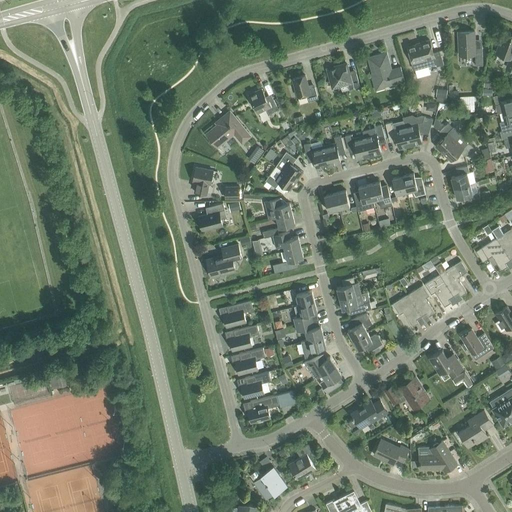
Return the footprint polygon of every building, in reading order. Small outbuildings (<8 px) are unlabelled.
[(474,31),(458,32),(459,56),(475,55),(475,66),(483,66),(482,45),(475,46),(474,40),(474,31)] [(510,59),(507,68),(511,70),(511,38),(503,35),(496,54),(510,59)] [(436,64),(436,67),(443,65),(439,51),(433,53),(429,40),(421,43),(421,44),(407,47),(414,70),(436,64)] [(374,86),(375,91),(384,89),(383,86),(404,80),(401,68),(392,71),(386,52),(369,58),(373,73),(370,74),(374,86)] [(346,64),(327,69),(330,82),(332,89),(339,87),(341,86),(342,92),(349,90),(360,87),(356,74),(349,76),(346,64)] [(308,89),(305,76),(292,79),(297,97),(306,95),(308,102),(318,99),(314,87),(308,89)] [(266,99),(261,89),(249,95),(252,101),(250,102),(252,108),(254,107),(258,113),(266,109),(268,115),(278,110),(271,96),(266,99)] [(502,113),(511,110),(511,98),(501,101),(500,95),(493,96),(495,105),(500,104),(502,113)] [(474,112),(474,102),(476,102),(476,98),(460,98),(460,103),(458,103),(458,106),(462,106),(462,108),(466,108),(466,110),(470,110),(470,112),(474,112)] [(499,122),(501,131),(509,130),(507,124),(511,122),(511,110),(502,113),(504,121),(499,122)] [(217,125),(206,134),(217,147),(234,134),(242,143),(250,136),(233,115),(230,112),(216,123),(217,125)] [(410,146),(422,143),(419,133),(420,131),(429,133),(432,119),(422,117),(415,118),(412,116),(403,118),(403,117),(403,118),(403,121),(410,146)] [(435,118),(433,126),(437,130),(443,125),(436,119),(435,118)] [(410,146),(403,121),(392,124),(392,122),(385,124),(389,139),(394,137),(396,138),(399,149),(410,146)] [(443,154),(456,141),(462,134),(456,128),(453,128),(448,123),(439,132),(444,137),(435,146),(443,154)] [(363,132),(364,137),(369,157),(381,154),(378,143),(379,141),(385,140),(381,125),(374,127),(374,129),(363,132)] [(369,157),(364,137),(353,139),(351,135),(345,137),(348,149),(353,148),(355,149),(357,159),(369,157)] [(323,147),(328,167),(340,164),(338,153),(339,152),(344,150),(340,136),(334,137),(335,144),(323,147)] [(456,141),(443,154),(451,162),(460,152),(464,157),(473,148),(468,143),(463,148),(456,141)] [(323,147),(312,150),(310,143),(303,145),(307,160),(312,158),(314,159),(317,170),(328,167),(323,147)] [(286,152),(282,158),(276,167),(296,182),(303,173),(292,165),(296,159),(286,152)] [(457,176),(451,177),(454,188),(469,184),(474,183),(475,182),(472,172),(469,173),(467,166),(455,169),(457,176)] [(290,191),(296,182),(276,167),(265,181),(275,188),(279,183),(290,191)] [(194,193),(206,195),(208,184),(210,184),(213,171),(195,168),(193,181),(196,182),(194,193)] [(403,176),(406,192),(412,190),(415,197),(425,194),(422,178),(415,180),(414,173),(403,176)] [(406,192),(403,176),(392,179),(396,194),(406,192)] [(373,200),(378,199),(380,208),(392,205),(391,202),(390,198),(387,187),(381,188),(380,182),(369,185),(373,200)] [(469,184),(454,188),(457,199),(461,198),(463,197),(465,203),(480,199),(478,193),(477,193),(474,183),(469,184)] [(374,206),(373,200),(369,185),(358,187),(359,193),(353,195),(356,207),(357,211),(374,206)] [(225,199),(239,199),(239,188),(225,188),(225,199)] [(346,191),(335,193),(339,209),(350,206),(346,191)] [(328,212),(339,209),(335,193),(324,196),(328,212)] [(269,219),(276,217),(292,214),(289,203),(281,205),(280,198),(264,202),(269,219)] [(202,231),(222,226),(221,219),(226,218),(223,203),(209,207),(210,213),(198,217),(202,231)] [(279,228),(295,224),(292,214),(276,217),(279,228)] [(491,230),(492,232),(496,238),(510,260),(511,258),(511,229),(511,228),(503,234),(498,226),(491,230)] [(277,228),(262,232),(264,238),(278,235),(277,228)] [(285,251),(300,247),(298,236),(290,238),(288,232),(273,236),(276,248),(283,246),(285,251)] [(510,260),(496,238),(476,251),(482,262),(493,255),(494,257),(493,258),(501,271),(507,267),(505,263),(510,260)] [(224,257),(207,261),(211,276),(234,270),(232,260),(237,259),(241,258),(240,253),(238,245),(226,248),(222,249),(224,257)] [(300,247),(285,251),(288,262),(282,264),(283,269),(287,268),(288,270),(297,268),(295,260),(303,258),(300,247)] [(434,266),(439,274),(453,296),(458,293),(460,296),(467,292),(459,280),(458,281),(456,278),(467,271),(460,261),(445,270),(440,262),(434,266)] [(453,296),(439,274),(424,284),(431,295),(436,291),(437,293),(436,294),(444,307),(450,303),(448,299),(453,296)] [(343,286),(337,288),(339,298),(360,293),(357,283),(354,284),(353,277),(341,280),(343,286)] [(422,285),(407,294),(421,317),(426,314),(428,317),(434,313),(426,300),(425,301),(424,299),(429,295),(422,285)] [(311,291),(296,295),(299,306),(314,302),(311,291)] [(289,309),(285,292),(275,294),(277,304),(265,307),(266,314),(289,309)] [(360,293),(339,298),(342,309),(345,309),(348,308),(350,314),(371,309),(371,308),(369,302),(363,303),(360,294),(360,293)] [(421,317),(407,294),(392,304),(399,315),(404,312),(405,314),(404,314),(412,327),(418,323),(416,320),(421,317)] [(250,300),(227,306),(229,312),(228,314),(223,315),(226,327),(245,322),(243,312),(253,310),(250,300)] [(296,318),(292,319),(294,325),(312,321),(317,320),(316,317),(315,313),(317,313),(314,302),(299,306),(294,307),(296,318)] [(500,332),(506,329),(506,330),(511,326),(511,314),(511,315),(507,306),(496,313),(500,319),(495,323),(500,332)] [(353,327),(347,330),(353,340),(367,332),(364,328),(372,324),(367,314),(350,320),(353,327)] [(392,319),(387,323),(395,337),(401,333),(392,319)] [(312,321),(294,325),(296,332),(305,330),(307,340),(323,336),(320,326),(318,326),(317,322),(317,320),(312,321)] [(233,330),(235,335),(234,337),(229,338),(232,350),(251,345),(249,336),(259,333),(256,324),(233,330)] [(477,337),(471,329),(460,336),(465,343),(461,345),(464,351),(468,348),(475,360),(493,348),(483,333),(477,337)] [(369,337),(367,332),(353,340),(358,350),(365,346),(368,352),(382,344),(378,335),(375,334),(369,337)] [(307,340),(301,342),(305,358),(312,356),(311,351),(326,347),(323,336),(307,340)] [(239,354),(241,359),(240,361),(235,362),(238,374),(257,369),(255,360),(265,357),(262,348),(239,354)] [(453,355),(447,358),(442,350),(429,358),(439,374),(446,370),(451,377),(462,369),(453,355)] [(318,356),(303,362),(311,375),(314,380),(322,375),(336,366),(330,357),(327,358),(324,353),(318,356)] [(497,380),(507,375),(501,364),(491,370),(497,380)] [(325,379),(320,382),(326,393),(328,392),(340,385),(343,383),(339,377),(342,376),(336,366),(322,375),(325,379)] [(49,374),(53,388),(76,382),(72,368),(49,374)] [(246,377),(247,383),(246,385),(241,386),(244,398),(264,393),(261,383),(271,381),(269,371),(246,377)] [(279,371),(272,374),(275,380),(281,378),(279,371)] [(464,372),(452,380),(455,384),(463,379),(468,387),(472,384),(464,372)] [(384,391),(392,403),(400,399),(399,398),(404,395),(413,408),(429,398),(416,377),(406,384),(405,383),(399,387),(400,388),(395,391),(392,386),(384,391)] [(498,397),(490,402),(494,408),(492,409),(503,427),(511,421),(511,387),(505,393),(498,397)] [(291,402),(295,401),(293,391),(277,395),(279,405),(280,407),(290,405),(292,404),(291,402)] [(270,418),(267,408),(279,405),(277,395),(252,401),(253,407),(252,410),(248,411),(251,423),(270,418)] [(350,413),(353,416),(352,417),(353,418),(348,421),(355,433),(361,429),(361,428),(367,424),(368,425),(388,412),(380,400),(373,404),(370,400),(350,413)] [(480,439),(481,441),(488,437),(483,430),(493,424),(484,410),(468,421),(470,425),(459,432),(468,447),(480,439)] [(381,439),(373,455),(385,460),(385,461),(392,465),(395,458),(403,462),(408,449),(401,446),(400,448),(381,439)] [(444,472),(457,464),(443,441),(430,449),(434,455),(419,456),(419,470),(442,469),(444,472)] [(288,464),(297,479),(315,469),(309,458),(314,455),(308,445),(296,451),(300,458),(288,464)] [(267,497),(268,498),(287,485),(273,466),(262,474),(258,470),(250,476),(266,498),(267,497)] [(354,511),(371,511),(366,500),(359,503),(353,491),(334,501),(334,499),(326,503),(329,511),(350,511),(354,510),(354,511)] [(386,503),(384,511),(421,511),(421,509),(405,510),(400,508),(401,506),(386,503)]
